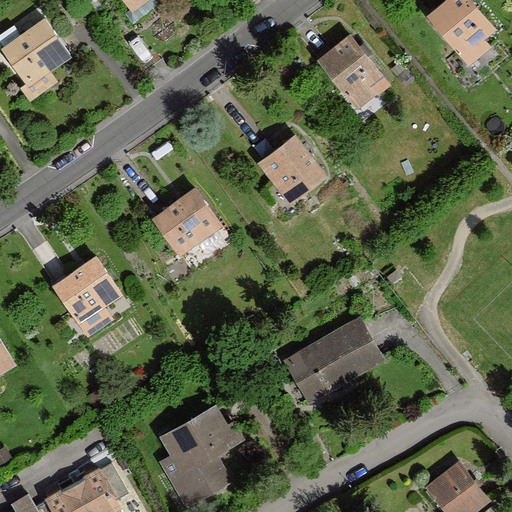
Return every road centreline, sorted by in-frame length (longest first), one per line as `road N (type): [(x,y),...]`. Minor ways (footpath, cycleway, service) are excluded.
road 1 (residential): [(0,214),(297,0)]
road 2 (residential): [(511,433),(476,412),(437,417),(273,511)]
